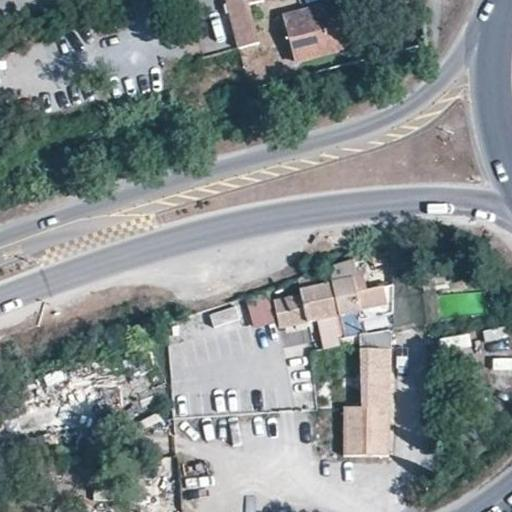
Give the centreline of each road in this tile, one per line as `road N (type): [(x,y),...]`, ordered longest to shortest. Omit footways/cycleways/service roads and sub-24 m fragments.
road 1 (secondary): [(495,25),(408,110),(356,133),(0,242)]
road 2 (secondary): [(0,303),(238,225),(329,208),(432,199),(482,203),(511,216)]
road 3 (primary): [(495,25),(491,96),(511,175)]
